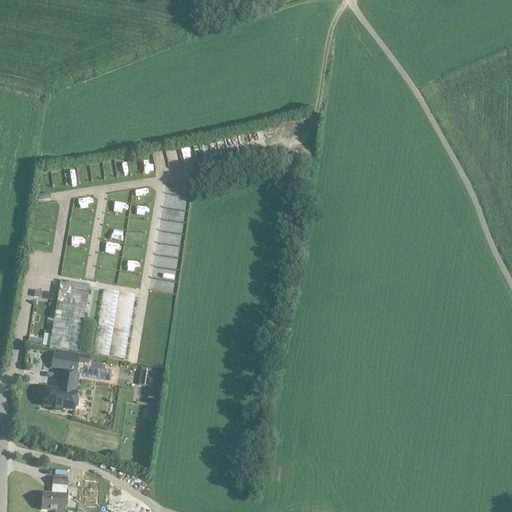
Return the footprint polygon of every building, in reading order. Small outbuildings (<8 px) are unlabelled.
[(192,156),(184,158),(187,166),(194,164),(192,156)] [(44,335),(42,346),(49,347),(49,348),(79,353),(89,290),(60,285),(51,336),(44,335)] [(113,361),(121,300),(110,299),(101,360),(113,361)] [(125,316),(134,316),(135,303),(126,302),(125,316)] [(120,334),(117,343),(128,346),(131,337),(126,336),(131,321),(127,320),(123,335),(120,334)] [(57,356),(54,355),(52,368),(76,372),(77,363),(88,365),(89,356),(58,351),(57,356)] [(146,379),(147,371),(141,370),(138,386),(151,387),(152,380),(146,379)] [(76,411),(78,409),(79,400),(78,398),(76,398),(76,395),(75,395),(78,377),(60,374),(57,391),(46,390),(44,407),(53,409),(53,411),(61,413),(62,410),(74,412),(74,411),(76,411)] [(64,511),(65,497),(66,480),(53,479),(51,496),(42,495),(41,511),(49,511),(64,511)] [(100,483),(84,482),(82,506),(98,508),(100,483)] [(124,483),(123,486),(137,494),(140,488),(131,483),(129,486),(124,483)]
